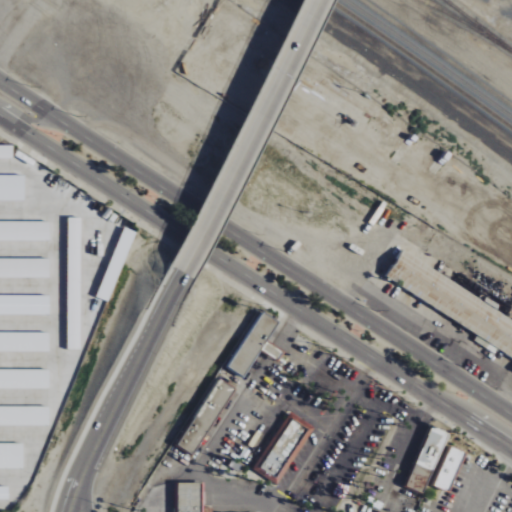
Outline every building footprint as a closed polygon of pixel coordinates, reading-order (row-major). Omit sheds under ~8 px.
[(13,146),(0,145),(0,158),(13,159),(13,146)] [(0,200),(25,201),(26,175),(0,175),(0,200)] [(68,349),(80,349),(81,218),(69,217),(68,349)] [(0,240),(50,241),(51,222),(0,221),(0,240)] [(136,232),(124,227),(97,297),(109,302),(136,232)] [(386,279),(479,333),(474,341),(494,353),(496,349),(511,358),(511,318),(401,254),(386,279)] [(0,277),(50,278),(50,258),(0,258),(0,277)] [(50,296),(0,295),(0,314),(50,315),(50,296)] [(229,367),(244,377),(280,322),(264,312),(229,367)] [(50,332),(0,332),(0,351),(50,351),(50,332)] [(50,369),(0,369),(0,388),(50,388),(50,369)] [(178,447),(195,456),(234,388),(218,379),(178,447)] [(0,425),(50,426),(50,407),(0,406),(0,425)] [(314,427),(289,412),(254,470),(278,485),(314,427)] [(447,432),(430,426),(408,489),(426,495),(447,432)] [(24,444),(0,443),(0,468),(24,469),(24,444)] [(466,452),(452,446),(435,486),(449,492),(466,452)] [(211,511),(204,511),(203,483),(177,483),(177,511),(211,511)] [(0,501),(8,502),(8,487),(0,486),(0,501)]
